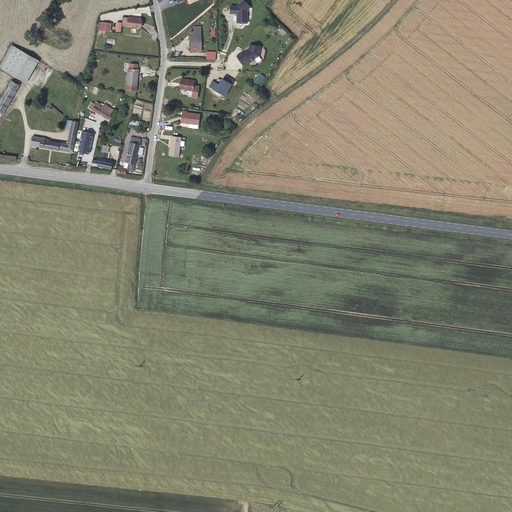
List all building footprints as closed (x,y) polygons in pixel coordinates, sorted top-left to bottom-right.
[(238,6),(231,6),(231,13),(238,14),(238,23),(248,23),(248,18),(247,16),(247,11),(251,7),(245,0),(238,6)] [(141,19),(129,17),(127,26),(140,28),(141,19)] [(112,23),(103,22),(102,30),(110,31),(112,23)] [(194,32),(191,32),(191,43),(191,51),(202,51),(201,29),(194,29),(194,32)] [(39,61),(12,45),(0,67),(27,83),(39,61)] [(243,52),(237,57),(243,65),(249,61),(250,63),(255,60),(254,59),(259,56),(260,47),(250,45),(248,51),(244,54),(243,52)] [(207,52),(207,60),(216,60),(216,52),(207,52)] [(126,90),(136,91),(139,69),(128,68),(126,90)] [(256,82),(260,84),(265,76),(260,73),(256,82)] [(220,85),(213,81),(209,88),(225,96),(234,80),(225,76),(220,85)] [(194,81),(182,79),(180,88),(193,90),(194,81)] [(0,118),(19,85),(11,81),(0,100),(0,118)] [(108,119),(113,110),(105,104),(103,106),(97,102),(96,105),(93,103),(90,108),(108,119)] [(187,113),(183,112),(182,121),(190,122),(190,123),(198,125),(200,115),(187,113)] [(31,145),(72,152),(79,122),(73,121),(71,129),(68,144),(61,142),(60,144),(45,141),(46,139),(32,136),(31,145)] [(89,154),(93,134),(83,131),(78,152),(89,154)] [(182,137),(172,136),(169,155),(179,156),(182,137)] [(139,147),(140,144),(131,142),(126,162),(129,163),(135,164),(138,153),(142,154),(144,148),(139,147)] [(108,153),(110,146),(103,144),(102,152),(108,153)] [(99,161),(93,160),(92,165),(112,169),(113,164),(100,161),(99,161)]
